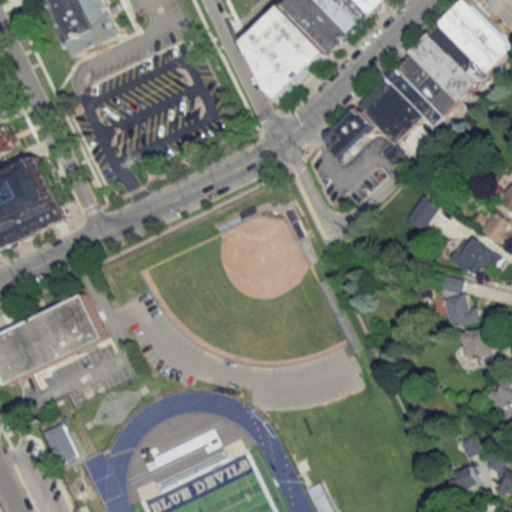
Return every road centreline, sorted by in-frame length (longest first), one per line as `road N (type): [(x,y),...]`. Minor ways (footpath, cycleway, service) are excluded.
road 1 (tertiary): [(0,283),(259,162),(427,0)]
road 2 (residential): [(0,27),(100,235)]
road 3 (residential): [(283,145),(210,0)]
